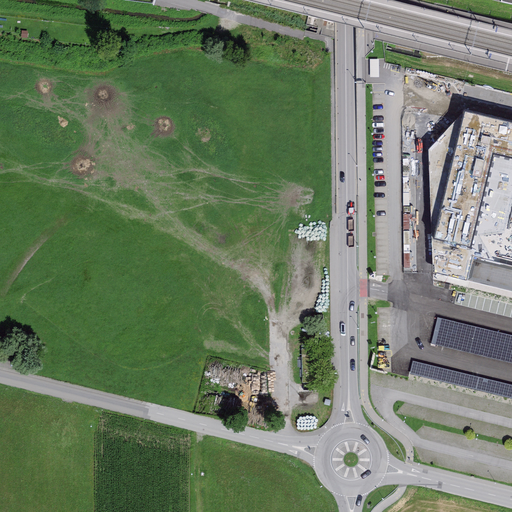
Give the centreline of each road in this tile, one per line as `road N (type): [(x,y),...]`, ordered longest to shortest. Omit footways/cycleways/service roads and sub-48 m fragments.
road 1 (secondary): [(350,421),(343,0)]
road 2 (unclassified): [(0,378),(316,457)]
road 3 (unclassified): [(383,466),(511,498)]
